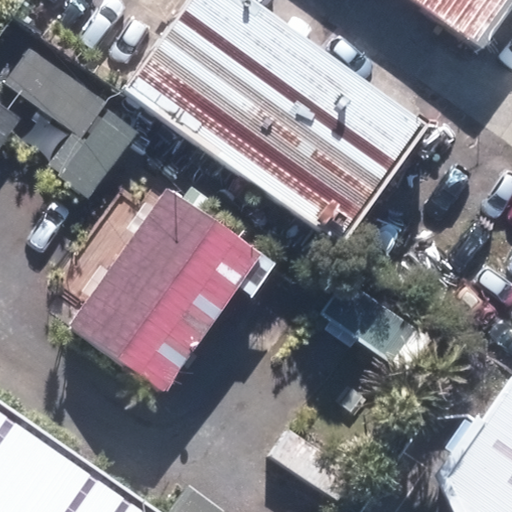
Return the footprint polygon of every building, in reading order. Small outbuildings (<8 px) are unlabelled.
[(171,0),(98,101),(308,255),(399,133),(219,0),(171,0)] [(369,0),(449,57),(489,0),(369,0)] [(94,73),(103,55),(72,37),(62,54),(94,73)] [(0,92),(62,137),(37,173),(80,204),(134,128),(24,51),(0,84),(0,92)] [(0,142),(14,123),(0,113),(0,142)] [(44,332),(134,400),(234,269),(143,199),(96,261),(54,229),(3,295),(48,328),(44,332)] [(394,355),(422,376),(447,342),(419,321),(394,355)] [(511,511),(511,394),(446,478),(462,511),(511,511)] [(109,511),(0,431),(0,511),(109,511)] [(279,431),(258,461),(327,511),(349,481),(279,431)] [(321,511),(297,494),(283,511),(321,511)]
